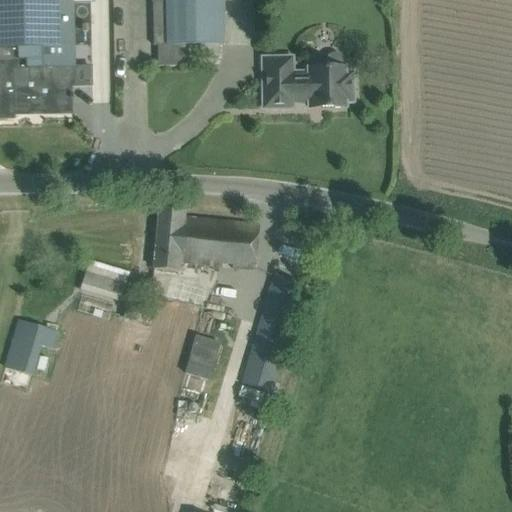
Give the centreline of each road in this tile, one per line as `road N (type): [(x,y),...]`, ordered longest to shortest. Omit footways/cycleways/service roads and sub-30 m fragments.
road 1 (unclassified): [(0,187),(272,193),(511,250)]
road 2 (unknown): [(108,186),(98,2)]
